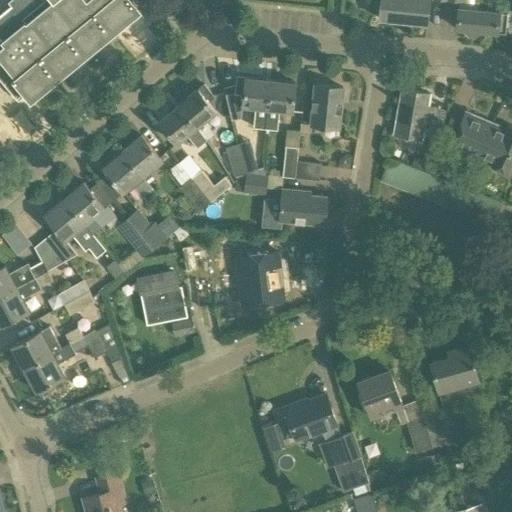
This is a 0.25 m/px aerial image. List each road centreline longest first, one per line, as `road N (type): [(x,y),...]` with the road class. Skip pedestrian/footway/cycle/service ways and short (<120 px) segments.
road 1 (residential): [(0,197),(202,41),(389,53)]
road 2 (residential): [(23,450),(330,320),(344,303)]
road 3 (residential): [(344,303),(389,53)]
road 4 (residential): [(344,303),(473,272)]
road 5 (residential): [(389,53),(511,73)]
road 6 (residential): [(473,272),(438,222),(383,193)]
